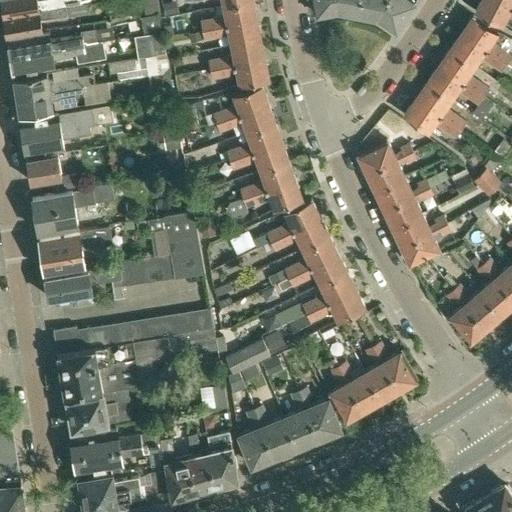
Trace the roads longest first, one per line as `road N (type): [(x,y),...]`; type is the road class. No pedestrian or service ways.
road 1 (residential): [(54,511),(0,153)]
road 2 (residential): [(474,403),(370,230),(326,124)]
road 3 (primary): [(474,403),(374,463),(255,511)]
road 4 (residential): [(440,0),(359,110),(326,124)]
road 5 (primary): [(382,511),(502,442)]
road 6 (residential): [(326,124),(293,0)]
